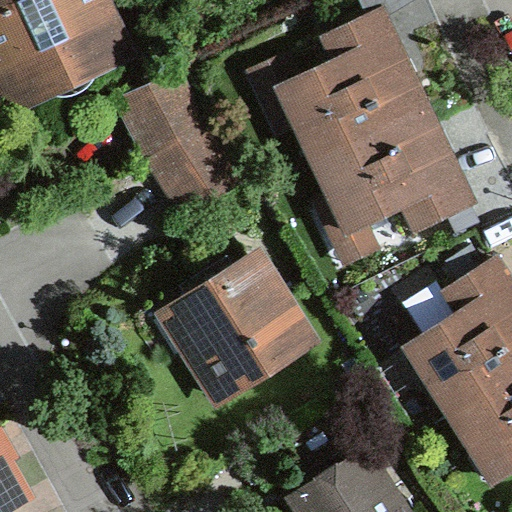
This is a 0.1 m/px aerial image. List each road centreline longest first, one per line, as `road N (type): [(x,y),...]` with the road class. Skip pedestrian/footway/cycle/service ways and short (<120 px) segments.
road 1 (residential): [(0,340),(101,511)]
road 2 (residential): [(136,188),(0,258)]
